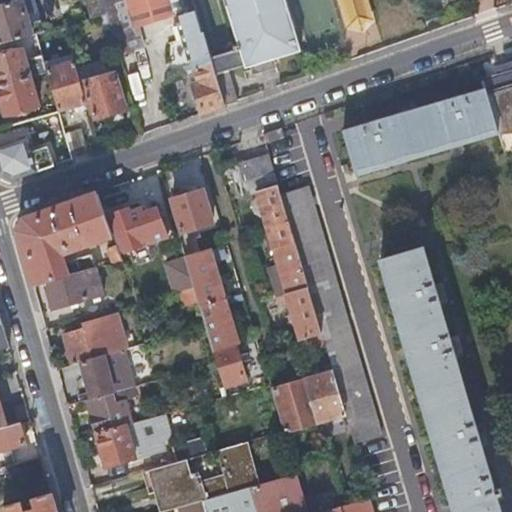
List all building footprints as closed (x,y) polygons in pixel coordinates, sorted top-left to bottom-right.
[(0,0),(0,43),(36,33),(43,31),(40,19),(34,0),(0,0)] [(129,0),(102,0),(103,3),(106,13),(132,107),(147,102),(150,70),(136,22),(129,0)] [(164,0),(129,0),(136,22),(168,12),(164,0)] [(164,0),(168,12),(174,10),(195,4),(193,0),(164,0)] [(284,0),(224,0),(238,44),(233,46),(234,49),(210,56),(212,62),(216,74),(228,70),(244,65),(245,67),(300,50),(284,0)] [(362,0),(342,0),(349,24),(360,26),(368,17),(362,0)] [(176,16),(197,10),(195,4),(174,10),(176,16)] [(174,35),(181,33),(191,69),(194,68),(212,62),(210,56),(197,10),(176,16),(178,23),(171,25),(174,35)] [(0,53),(0,84),(29,76),(21,47),(0,53)] [(74,60),(72,53),(44,62),(46,68),(74,60)] [(85,101),(74,60),(46,68),(57,110),(85,101)] [(511,61),(496,66),(499,75),(511,70),(511,61)] [(193,83),(201,112),(225,104),(216,74),(212,62),(194,68),(198,81),(193,83)] [(251,68),(242,71),(245,80),(253,78),(251,68)] [(237,100),(228,70),(216,74),(225,104),(237,100)] [(511,70),(499,75),(483,79),(485,88),(498,130),(511,129),(511,70)] [(83,80),(94,117),(124,109),(114,72),(83,80)] [(29,76),(0,84),(0,93),(6,114),(38,105),(29,76)] [(498,130),(485,88),(344,129),(356,172),(499,132),(498,130)] [(57,110),(36,116),(45,147),(46,146),(48,151),(67,146),(64,134),(57,110)] [(71,158),(86,153),(79,129),(64,134),(67,146),(71,158)] [(18,139),(0,144),(0,170),(14,178),(52,165),(48,151),(46,146),(45,147),(30,151),(25,137),(24,138),(23,133),(17,135),(18,139)] [(286,293),(300,338),(302,337),(321,331),(281,195),(268,152),(239,161),(241,168),(246,189),(255,186),(278,264),(274,265),(267,266),(276,296),(286,293)] [(241,168),(239,161),(218,167),(221,174),(241,168)] [(332,370),(345,412),(348,424),(353,440),(381,432),(309,186),(281,195),(321,331),(325,345),(332,370)] [(194,286),(198,300),(223,384),(246,377),(234,341),(237,340),(213,260),(222,257),(219,246),(194,253),(187,230),(212,222),(201,188),(171,198),(181,232),(178,233),(185,257),(194,286)] [(17,229),(32,284),(44,281),(95,267),(91,252),(63,260),(61,253),(112,234),(106,217),(97,190),(24,216),(17,229)] [(167,199),(178,233),(181,232),(171,198),(167,199)] [(111,215),(106,217),(112,234),(115,244),(117,250),(123,249),(123,250),(140,244),(139,241),(149,237),(150,241),(165,236),(158,214),(156,208),(141,214),(139,208),(129,211),(128,208),(111,214),(111,215)] [(111,263),(121,260),(117,250),(115,244),(106,247),(111,263)] [(434,284),(422,245),(380,258),(454,511),(502,511),(498,496),(503,494),(500,487),(495,488),(480,437),(487,435),(483,422),(476,424),(454,349),(460,347),(457,334),(450,336),(438,297),(446,295),(442,282),(434,284)] [(166,263),(175,291),(178,290),(194,286),(185,257),(166,263)] [(95,267),(44,281),(51,306),(102,293),(95,267)] [(194,286),(178,290),(182,305),(198,300),(194,286)] [(63,334),(71,363),(81,360),(123,348),(125,347),(117,318),(63,334)] [(311,349),(325,345),(321,331),(302,337),(304,344),(311,349)] [(288,358),(300,354),(298,346),(286,350),(288,358)] [(123,348),(81,360),(91,396),(132,385),(133,384),(123,348)] [(258,385),(269,382),(263,361),(251,364),(258,385)] [(307,377),(319,419),(345,412),(332,370),(307,377)] [(271,388),(284,430),(319,419),(307,377),(271,388)] [(132,385),(91,396),(93,406),(89,408),(95,431),(131,421),(125,397),(134,394),(132,385)] [(131,421),(95,431),(105,464),(159,449),(155,438),(166,435),(160,412),(131,421)] [(0,448),(26,441),(19,420),(5,424),(0,425),(0,448)] [(173,447),(177,460),(186,457),(208,451),(204,438),(173,447)] [(178,506),(259,483),(247,440),(215,449),(222,471),(200,477),(199,473),(191,476),(186,457),(177,460),(147,468),(158,511),(178,506)] [(297,472),(308,511),(319,511),(345,505),(344,502),(328,447),(292,457),(297,472)] [(308,511),(297,472),(259,483),(178,506),(179,511),(308,511)] [(55,511),(50,491),(3,505),(4,511),(55,511)] [(373,511),(370,497),(345,505),(319,511),(373,511)]
